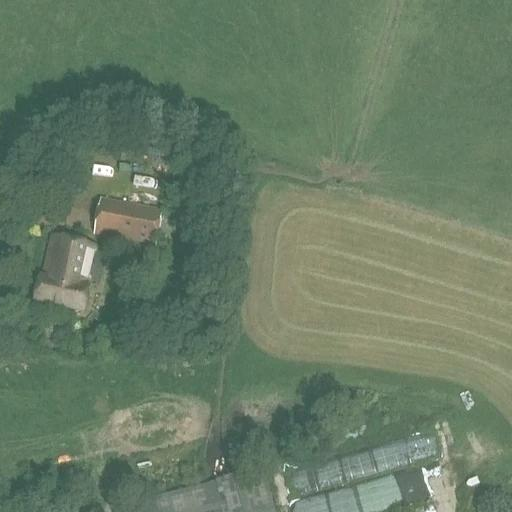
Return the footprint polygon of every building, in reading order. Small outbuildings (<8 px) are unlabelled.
[(95,236),(156,248),(163,213),(101,201),(95,236)] [(88,288),(90,282),(88,281),(94,254),(96,255),(97,248),(53,238),(44,279),(42,278),(36,303),(84,314),(90,288),(88,288)] [(300,498),(422,466),(416,440),(293,472),(300,498)] [(115,511),(114,511),(274,511),(265,473),(115,511)] [(378,511),(383,511),(390,510),(385,490),(374,493),(378,511)]
